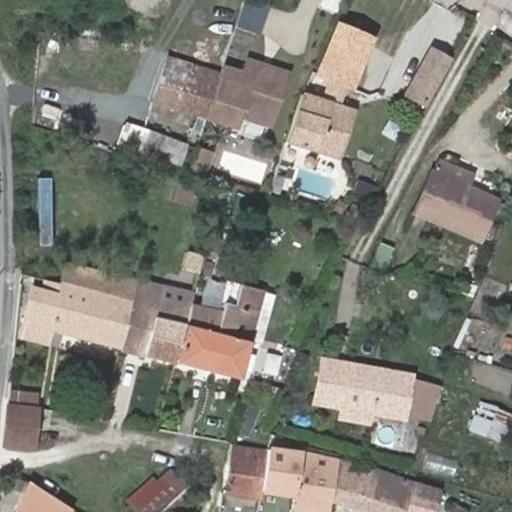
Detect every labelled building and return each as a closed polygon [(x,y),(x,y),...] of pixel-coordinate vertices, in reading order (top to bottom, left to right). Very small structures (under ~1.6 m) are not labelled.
[(251,0),(246,0),(238,28),(261,36),(270,6),(251,0)] [(323,102),(302,96),(287,141),(339,157),(353,112),(339,108),(346,85),(350,87),(371,39),(338,24),(317,72),(330,78),(323,102)] [(424,104),(446,57),(430,49),(407,95),(424,104)] [(220,76),(168,60),(152,101),(207,117),(220,76)] [(242,77),(222,71),(220,76),(207,117),(236,127),(239,118),(267,127),(284,74),(246,63),(242,77)] [(194,147),(189,170),(209,174),(214,151),(194,147)] [(436,164),(432,175),(463,188),(464,188),(468,177),(436,164)] [(463,188),(432,175),(415,213),(479,239),(495,201),(464,188),(463,188)] [(359,180),(353,195),(370,202),(376,186),(359,180)] [(348,216),(360,220),(364,208),(353,204),(348,216)] [(382,269),(394,243),(382,237),(370,264),(382,269)] [(133,301),(120,348),(174,362),(189,306),(193,293),(67,266),(62,284),(133,301)] [(62,284),(46,280),(43,291),(32,288),(23,322),(47,328),(120,348),(133,301),(62,284)] [(189,306),(174,362),(239,378),(249,339),(261,342),(272,297),(260,294),(261,291),(227,282),(219,313),(189,306)] [(47,328),(23,322),(19,335),(44,342),(47,328)] [(372,413),(401,418),(402,415),(408,376),(323,360),(316,402),(341,407),(372,413)] [(408,376),(402,415),(426,422),(439,385),(408,376)] [(10,391),(8,405),(37,410),(39,395),(10,391)] [(511,414),(511,413),(481,402),(470,430),(501,442),(511,414)] [(8,405),(3,445),(33,448),(37,410),(8,405)] [(372,413),(341,407),(339,418),(370,424),(372,413)] [(261,490),(267,448),(234,442),(226,490),(260,496),(261,490)] [(300,454),(267,448),(261,490),(294,495),(300,454)] [(294,495),(293,509),(310,511),(329,511),(331,501),(337,461),(300,454),(294,495)] [(337,461),(331,501),(357,509),(358,506),(374,511),(406,511),(410,502),(416,484),(368,466),(337,461)] [(180,511),(196,497),(170,470),(157,482),(152,476),(128,498),(141,511),(180,511)] [(70,511),(72,509),(29,481),(17,511),(70,511)] [(416,484),(410,502),(419,504),(423,493),(433,497),(436,491),(425,487),(416,484)] [(468,511),(469,510),(453,503),(448,511),(468,511)]
